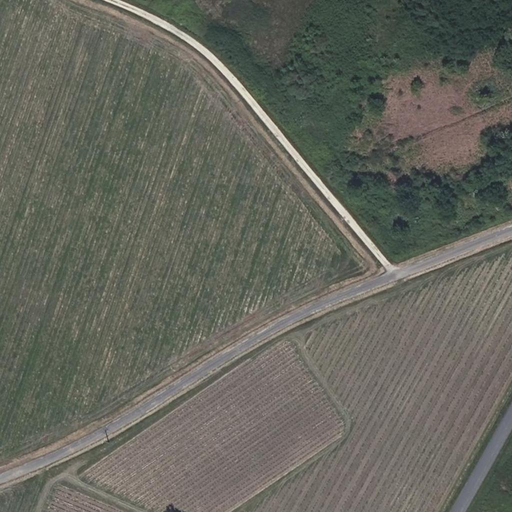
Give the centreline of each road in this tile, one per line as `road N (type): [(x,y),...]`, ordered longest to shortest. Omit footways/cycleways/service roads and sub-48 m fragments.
road 1 (unclassified): [(0,475),(98,434),(352,295),(511,228)]
road 2 (track): [(115,0),(217,61),(397,276)]
